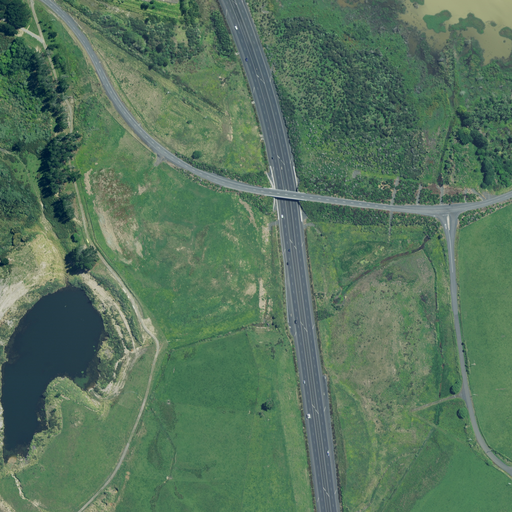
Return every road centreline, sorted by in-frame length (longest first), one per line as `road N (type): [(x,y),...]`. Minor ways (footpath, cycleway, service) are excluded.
road 1 (motorway): [(323,511),(274,159),(225,0)]
road 2 (motorway): [(237,0),(286,163),(334,511)]
road 3 (unclassified): [(46,0),(82,38),(118,103),(150,140),(197,172),(270,192)]
road 4 (unclassified): [(511,473),(483,446),(473,421),(448,210)]
road 5 (unclassified): [(301,196),(448,210)]
